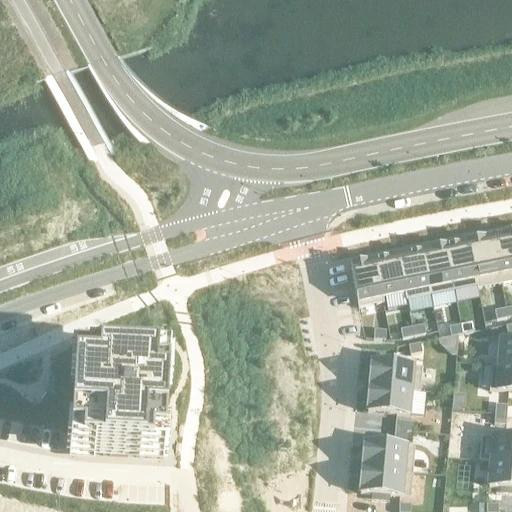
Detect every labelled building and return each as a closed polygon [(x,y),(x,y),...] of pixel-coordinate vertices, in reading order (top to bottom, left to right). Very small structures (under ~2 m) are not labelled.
[(503,240),(492,242),(499,277),(502,289),(511,286),(511,237),(503,240)] [(482,244),(469,246),(476,282),(478,291),(478,293),(502,289),(499,277),(492,242),(482,244)] [(468,247),(445,251),(452,287),(453,287),(455,295),(456,295),(458,307),(479,303),(477,291),(478,291),(476,282),(469,246),(468,246),(468,247)] [(445,251),(422,256),(429,291),(430,291),(434,311),(456,307),(452,287),(445,251)] [(422,256),(398,261),(405,296),(407,305),(408,304),(411,316),(433,311),(429,291),(422,256)] [(398,261),(375,265),(382,301),(386,300),(388,313),(407,309),(404,296),(405,296),(398,261)] [(375,265),(350,270),(357,306),(359,312),(383,307),(382,301),(375,265)] [(506,310),(494,313),(496,323),(508,320),(506,310)] [(472,325),(460,327),(462,337),(474,334),(472,325)] [(424,327),(412,329),(414,339),(426,337),(424,327)] [(460,327),(448,329),(450,339),(462,337),(460,327)] [(412,329),(400,332),(402,342),(414,339),(412,329)] [(374,332),(373,342),(385,343),(386,333),(374,332)] [(511,344),(500,344),(498,369),(511,369),(511,344)] [(420,345),(408,348),(410,358),(422,355),(420,345)] [(168,367),(75,361),(70,443),(73,443),(74,434),(103,435),(102,457),(128,459),(128,458),(163,460),(168,367)] [(371,368),(369,388),(370,388),(370,390),(410,393),(415,394),(420,394),(422,369),(412,369),(372,365),(372,368),(371,368)] [(511,369),(498,369),(496,394),(511,394),(511,369)] [(369,392),(367,412),(368,412),(367,415),(408,418),(408,417),(425,419),(426,399),(415,398),(415,394),(410,393),(370,390),(369,392)] [(495,406),(494,416),(506,418),(507,407),(495,406)] [(494,416),(494,427),(506,428),(506,418),(494,416)] [(395,423),(394,433),(407,434),(407,424),(395,423)] [(394,433),(394,443),(406,444),(407,434),(394,433)] [(511,441),(493,440),(490,464),(511,466),(511,441)] [(364,449),(362,469),(362,471),(402,475),(412,476),(414,451),(405,450),(365,446),(364,449)] [(511,466),(490,464),(488,489),(511,491),(511,466)] [(362,473),(360,493),(360,496),(400,500),(410,500),(412,476),(402,475),(362,471),(362,473)]
